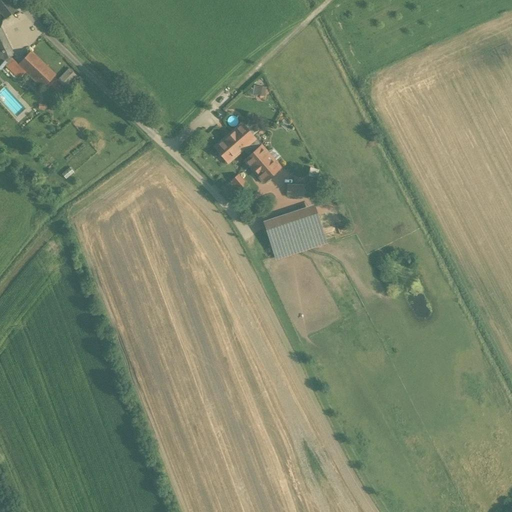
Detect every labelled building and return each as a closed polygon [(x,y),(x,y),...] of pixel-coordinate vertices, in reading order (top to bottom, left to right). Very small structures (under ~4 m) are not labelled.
[(8,0),(0,0),(0,12),(5,18),(2,20),(2,21),(16,10),(8,0)] [(4,37),(0,38),(0,61),(10,57),(13,55),(4,37)] [(55,75),(30,51),(18,64),(17,65),(25,72),(42,88),(55,75)] [(18,64),(10,57),(0,61),(0,70),(5,65),(19,78),(25,72),(17,65),(18,64)] [(69,69),(60,77),(67,84),(76,75),(69,69)] [(251,92),(263,95),(265,87),(253,84),(251,92)] [(282,167),(241,123),(213,148),(227,163),(243,149),(248,155),(242,161),(264,184),(282,167)] [(238,174),(230,181),(239,192),(247,185),(238,174)] [(286,188),(286,197),(303,197),(304,189),(286,188)] [(313,205),(263,222),(276,260),(326,244),(313,205)]
